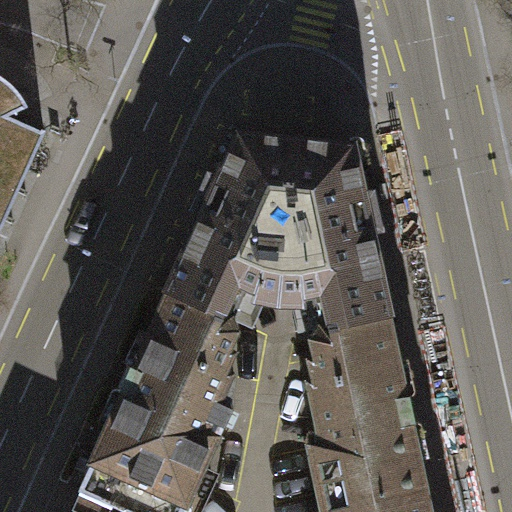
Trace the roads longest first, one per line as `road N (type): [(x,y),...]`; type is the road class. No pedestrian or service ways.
road 1 (secondary): [(0,444),(185,40)]
road 2 (primary): [(442,85),(511,421)]
road 3 (secondary): [(185,40),(251,15),(316,12),(375,37),(442,85)]
road 4 (residential): [(185,40),(0,0)]
